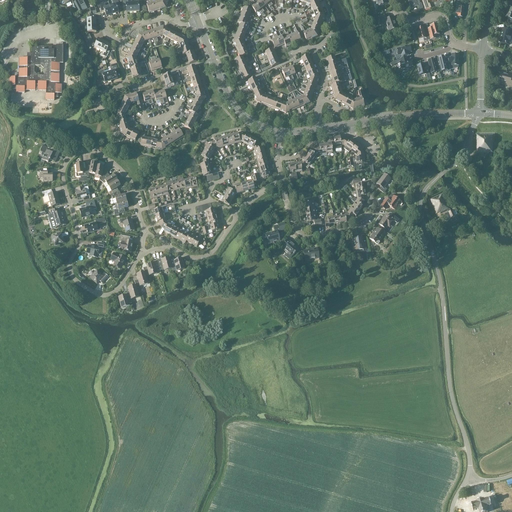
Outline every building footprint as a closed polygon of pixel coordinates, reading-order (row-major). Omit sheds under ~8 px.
[(59,0),(60,1),(62,0),(65,5),(71,1),(72,2),(76,9),(77,9),(79,13),(82,12),(76,0),(75,1),(75,0),(59,0)] [(109,6),(112,15),(118,13),(116,7),(119,6),(117,0),(116,0),(112,1),(113,5),(109,6)] [(133,12),(132,3),(128,4),(127,0),(125,0),(122,0),(123,7),(126,6),(126,13),(133,12)] [(135,0),(136,3),(132,3),(133,12),(139,12),(139,6),(142,5),(141,0),(135,0)] [(150,0),(154,12),(159,10),(156,2),(153,3),(152,0),(150,0)] [(165,8),(168,3),(169,0),(159,0),(159,1),(156,2),(159,10),(165,8)] [(261,8),(264,6),(259,0),(257,0),(254,3),(262,13),(264,12),(261,8)] [(407,0),(409,6),(410,9),(417,7),(418,10),(423,9),(421,4),(420,4),(418,0),(407,0)] [(449,0),(421,0),(424,6),(425,10),(431,8),(430,6),(429,4),(428,4),(426,0),(444,0),(448,2),(449,0)] [(462,18),(464,8),(460,7),(460,6),(460,5),(461,5),(461,4),(462,4),(463,1),(456,0),(456,2),(456,5),(457,5),(457,6),(456,9),(455,8),(455,12),(456,12),(455,16),(458,16),(458,17),(458,18),(459,18),(461,19),(461,18),(461,17),(462,18)] [(261,14),(262,13),(254,3),(250,6),(256,13),(258,11),(261,14)] [(106,17),(112,15),(109,6),(106,7),(104,4),(99,5),(101,12),(104,11),(106,17)] [(308,12),(309,14),(321,9),(319,4),(311,8),(312,11),(308,12)] [(241,12),(249,16),(253,17),(254,15),(250,14),(251,10),(243,7),(241,12)] [(323,14),(321,9),(309,14),(310,16),(314,14),(315,17),(323,14)] [(241,12),(239,17),(251,22),(252,20),(248,19),(249,16),(241,12)] [(325,17),(324,16),(323,14),(315,17),(314,20),(322,23),(325,17)] [(387,15),(380,17),(383,24),(385,23),(389,32),(398,29),(393,16),(388,18),(387,15)] [(250,24),(251,22),(239,17),(237,23),(240,24),(245,26),(245,25),(246,22),(250,24)] [(312,27),(310,30),(307,31),(311,39),(317,37),(318,33),(320,28),(308,23),(308,25),(312,27)] [(240,24),(238,28),(250,33),(251,31),(247,30),(248,27),(245,25),(245,26),(240,24)] [(430,29),(427,29),(430,41),(435,39),(434,36),(439,35),(436,24),(429,26),(430,29)] [(164,41),(165,42),(171,31),(166,28),(163,27),(157,29),(159,37),(162,36),(166,38),(164,41)] [(238,28),(236,33),(244,37),(245,33),(249,35),(250,33),(238,28)] [(430,41),(427,29),(424,30),(423,28),(416,30),(419,40),(423,39),(424,42),(430,41)] [(295,33),(292,35),(295,43),(301,41),(295,29),(294,30),(295,33)] [(306,41),(311,39),(307,31),(305,33),(303,29),(301,30),(306,41)] [(502,32),(500,43),(509,45),(510,39),(511,39),(511,34),(511,32),(511,30),(504,29),(503,32),(502,32)] [(154,43),(156,42),(152,30),(147,32),(150,40),(153,39),(154,43)] [(169,39),(172,41),(176,33),(171,31),(165,42),(167,43),(169,39)] [(151,44),(150,40),(147,32),(142,33),(144,42),(148,41),(149,44),(151,44)] [(143,44),(144,42),(142,33),(140,34),(138,35),(135,41),(143,44)] [(174,42),(177,43),(180,35),(176,33),(172,41),(170,44),(172,45),(174,42)] [(248,38),(244,37),(236,33),(234,39),(242,42),(243,38),(247,40),(248,38)] [(285,47),(291,45),(285,33),(284,34),(285,38),(282,39),(284,44),(285,47)] [(287,33),(285,33),(291,45),(295,43),(292,35),(289,36),(287,33)] [(276,34),(274,35),(279,47),(284,44),(282,39),(281,36),(278,38),(276,34)] [(177,43),(179,45),(188,42),(187,40),(186,39),(180,35),(177,43)] [(274,49),(279,47),(274,35),(273,36),(274,39),(271,41),(274,49)] [(91,46),(100,50),(104,42),(98,39),(95,45),(93,44),(91,39),(86,42),(88,47),(91,46)] [(234,39),(233,40),(233,42),(235,48),(243,45),(242,42),(234,39)] [(141,47),(143,44),(135,41),(133,45),(140,49),(144,51),(145,49),(141,47)] [(104,42),(100,50),(103,52),(101,55),(106,58),(109,52),(107,50),(109,45),(104,42)] [(189,47),(188,42),(179,45),(180,48),(177,49),(177,51),(189,47)] [(59,63),(63,63),(63,45),(55,45),(55,50),(54,50),(51,50),(51,47),(32,46),(32,54),(27,53),(27,58),(19,58),(18,77),(9,77),(9,86),(12,86),(12,90),(16,90),(16,93),(24,93),(24,90),(26,90),(26,91),(46,91),(46,101),(54,101),(54,97),(58,97),(58,93),(61,93),(61,85),(58,85),(58,83),(59,83),(59,63)] [(139,52),(140,49),(133,45),(130,50),(142,56),(143,54),(139,52)] [(245,48),(243,45),(235,48),(238,53),(249,48),(248,46),(245,48)] [(392,52),(392,51),(391,50),(396,49),(398,55),(395,56),(396,60),(402,57),(407,56),(407,54),(411,53),(409,46),(402,48),(402,47),(391,50),(392,52)] [(250,49),(249,48),(238,53),(240,58),(242,57),(248,54),(246,51),(250,49)] [(263,57),(263,59),(275,54),(273,49),(272,49),(265,52),(266,56),(263,57)] [(141,57),(142,56),(130,50),(128,55),(136,59),(137,55),(141,57)] [(183,61),(187,59),(195,57),(194,51),(191,52),(186,54),(187,57),(183,59),(183,61)] [(268,59),(269,62),(277,59),(275,54),(263,59),(264,61),(268,59)] [(136,62),(136,59),(128,55),(127,56),(126,58),(128,64),(136,62)] [(301,61),(303,64),(311,60),(308,55),(297,60),(298,62),(301,61)] [(447,59),(447,60),(450,70),(457,68),(457,66),(458,66),(458,61),(457,61),(457,55),(453,55),(453,56),(451,56),(451,57),(447,59)] [(154,57),(152,58),(156,70),(162,68),(159,60),(156,61),(154,57)] [(197,62),(195,57),(187,59),(188,63),(184,64),(185,66),(197,62)] [(236,65),(244,62),(248,60),(247,58),(244,60),(242,57),(240,58),(234,60),(236,65)] [(403,58),(397,61),(398,63),(399,63),(401,70),(405,68),(405,70),(409,69),(408,67),(412,67),(410,60),(406,60),(405,57),(403,58)] [(450,71),(450,70),(447,60),(445,60),(444,57),(437,59),(440,72),(445,71),(446,72),(450,71)] [(279,64),(277,59),(269,62),(271,66),(269,66),(269,67),(267,68),(268,69),(272,68),(272,67),(279,64)] [(436,73),(436,72),(439,71),(437,62),(434,63),(433,59),(427,61),(431,74),(436,73)] [(301,69),(301,70),(313,65),(311,60),(303,64),(304,67),(301,69)] [(327,64),(329,69),(337,67),(336,64),(340,62),(339,61),(327,64)] [(236,65),(239,70),(250,65),(249,63),(246,65),(244,62),(236,65)] [(112,71),(108,73),(111,81),(117,79),(115,73),(118,72),(115,64),(110,66),(112,71)] [(426,75),(426,74),(429,73),(427,66),(424,67),(423,64),(416,66),(419,76),(426,75)] [(142,67),(142,65),(130,69),(131,74),(140,71),(139,68),(142,67)] [(189,73),(196,71),(195,68),(198,67),(197,65),(186,69),(187,70),(186,70),(188,74),(189,74),(189,73)] [(251,67),(250,65),(239,70),(241,75),(249,71),(247,68),(251,67)] [(306,70),(307,73),(315,70),(313,65),(301,70),(302,72),(306,70)] [(291,66),(286,68),(292,80),(293,79),(292,76),(295,74),(291,66)] [(290,81),(292,80),(286,68),(281,71),(285,79),(288,77),(290,81)] [(111,81),(108,73),(105,74),(103,70),(98,72),(100,78),(103,77),(104,80),(103,81),(104,83),(105,83),(111,81)] [(315,70),(307,73),(303,75),(304,77),(308,75),(310,79),(318,75),(315,70)] [(186,78),(186,80),(199,76),(197,71),(196,71),(189,73),(189,74),(190,77),(186,78)] [(250,75),(249,71),(241,75),(243,80),(251,77),(255,75),(254,73),(252,74),(250,75)] [(343,73),(342,71),(330,75),(332,80),(340,77),(339,74),(343,73)] [(162,76),(164,82),(172,79),(171,76),(173,75),(173,74),(175,74),(174,72),(170,73),(170,74),(162,76)] [(511,90),(511,73),(509,73),(509,76),(506,75),(506,74),(502,73),(499,83),(503,84),(506,85),(505,88),(511,90)] [(318,75),(310,79),(308,82),(317,85),(319,78),(318,77),(318,75)] [(247,81),(249,86),(257,83),(256,80),(258,79),(257,79),(259,78),(258,76),(255,78),(247,81)] [(202,86),(200,81),(192,84),(193,87),(189,88),(190,90),(202,86)] [(249,86),(251,91),(263,86),(262,85),(259,86),(257,83),(249,86)] [(251,91),(253,96),(261,93),(260,90),(264,88),(263,86),(251,91)] [(313,94),(315,89),(307,86),(305,89),(302,88),(301,90),(313,94)] [(332,91),(333,96),(342,94),(341,90),(345,89),(344,87),(332,91)] [(311,100),(313,94),(301,90),(300,92),(304,93),(303,96),(311,100)] [(204,101),(204,99),(205,97),(203,91),(195,94),(196,97),(204,101)] [(149,105),(151,104),(147,92),(142,94),(145,102),(148,101),(149,105)] [(158,92),(153,93),(153,94),(155,99),(156,102),(159,101),(160,105),(162,104),(158,92)] [(136,93),(131,94),(134,103),(137,102),(138,106),(140,105),(136,93)] [(260,104),(263,95),(261,93),(253,96),(256,102),(258,103),(260,104)] [(266,97),(263,95),(260,104),(265,105),(269,93),(267,93),(266,97)] [(265,105),(270,107),(273,99),(269,98),(271,94),(269,93),(265,105)] [(340,103),(345,105),(351,94),(349,93),(347,97),(345,95),(340,103)] [(129,107),(131,103),(134,103),(131,94),(125,96),(123,100),(121,104),(132,110),(133,109),(129,107)] [(342,94),(333,96),(334,98),(335,100),(340,103),(345,95),(342,94)] [(345,105),(349,108),(353,100),(351,99),(353,95),(351,94),(345,105)] [(299,108),(303,106),(300,98),(297,99),(295,95),(294,96),(295,100),(299,108)] [(310,103),(310,101),(311,100),(303,96),(300,98),(303,106),(310,103)] [(190,100),(193,102),(201,106),(204,101),(196,97),(194,100),(191,98),(190,100)] [(270,107),(275,109),(279,97),(278,97),(276,101),(273,99),(270,107)] [(294,110),(299,108),(295,100),(292,101),(291,97),(289,98),(294,110)] [(289,112),(294,110),(289,98),(287,99),(289,103),(285,104),(289,112)] [(357,99),(354,100),(353,100),(349,108),(351,109),(353,110),(359,108),(357,99)] [(188,103),(187,105),(199,110),(201,106),(193,102),(192,105),(188,103)] [(286,113),(287,113),(289,112),(285,104),(282,103),(279,111),(286,113)] [(121,104),(118,109),(126,113),(127,110),(131,112),(132,110),(121,104)] [(196,115),(199,110),(187,105),(187,106),(190,108),(189,111),(191,113),(196,115)] [(116,118),(118,124),(130,120),(130,118),(126,119),(124,116),(126,113),(118,109),(115,115),(116,118)] [(186,114),(185,116),(196,121),(199,116),(196,115),(191,113),(190,116),(186,114)] [(188,119),(186,122),(194,126),(196,121),(185,116),(184,117),(188,119)] [(118,124),(119,128),(128,126),(127,123),(131,121),(130,120),(118,124)] [(191,131),(194,126),(186,122),(185,125),(181,123),(180,125),(182,126),(184,127),(186,128),(188,130),(191,131)] [(121,135),(123,135),(125,136),(129,129),(128,126),(119,128),(121,135)] [(125,136),(130,139),(136,128),(134,127),(132,130),(129,129),(125,136)] [(137,128),(136,128),(130,139),(135,141),(139,134),(135,132),(137,128)] [(173,128),(172,129),(179,140),(183,137),(179,130),(176,132),(173,128)] [(172,134),(169,136),(174,143),(179,140),(172,129),(170,130),(172,134)] [(170,146),(174,143),(169,136),(166,138),(164,134),(163,135),(170,146)] [(238,134),(232,135),(234,144),(241,142),(242,134),(238,135),(238,134)] [(241,142),(247,145),(252,138),(246,135),(245,136),(242,134),(241,142)] [(163,140),(160,142),(157,141),(155,149),(162,151),(165,149),(170,146),(163,135),(161,136),(163,140)] [(232,135),(226,137),(228,145),(234,144),(232,135)] [(488,153),(493,153),(493,135),(477,136),(477,154),(488,154),(488,153)] [(222,147),(228,145),(226,137),(220,138),(222,147)] [(342,146),(343,145),(345,138),(340,139),(340,137),(333,138),(335,149),(341,148),(342,147),(342,146)] [(215,149),(222,147),(220,138),(214,140),(215,142),(211,143),(215,149)] [(254,149),(258,146),(255,144),(257,141),(252,138),(247,145),(254,149)] [(348,152),(350,150),(355,143),(350,139),(349,141),(345,138),(343,145),(345,147),(343,149),(348,152)] [(42,157),(43,157),(41,160),(48,163),(49,160),(50,161),(50,160),(55,163),(60,151),(54,148),(52,153),(46,150),(47,148),(49,149),(51,145),(44,142),(42,146),(43,146),(40,152),(44,154),(43,156),(42,157)] [(207,145),(204,151),(212,155),(215,149),(211,143),(209,146),(207,145)] [(355,143),(350,150),(357,155),(363,151),(359,148),(360,147),(355,143)] [(318,155),(326,153),(325,145),(319,145),(319,147),(314,148),(318,155)] [(254,149),(256,156),(264,154),(263,148),(259,149),(258,146),(254,149)] [(309,151),(306,156),(313,161),(318,155),(314,148),(311,152),(309,151)] [(212,155),(204,151),(201,156),(204,158),(203,161),(208,162),(212,155)] [(365,163),(363,151),(357,155),(357,158),(347,159),(348,167),(352,166),(353,167),(354,168),(355,167),(356,167),(357,166),(357,164),(365,163)] [(255,163),(256,162),(266,159),(264,154),(256,156),(256,159),(255,160),(254,161),(255,163)] [(306,156),(302,162),(304,167),(307,169),(313,161),(306,156)] [(267,159),(266,159),(256,162),(257,168),(259,168),(268,165),(267,159)] [(200,165),(202,171),(210,169),(208,162),(203,161),(204,164),(200,165)] [(86,169),(87,176),(87,178),(88,177),(89,173),(92,174),(92,173),(95,174),(97,166),(97,164),(91,162),(90,167),(89,167),(89,166),(86,166),(86,169)] [(302,162),(294,163),(296,173),(302,172),(301,167),(304,167),(302,162)] [(76,177),(87,176),(86,169),(83,169),(82,163),(75,164),(76,174),(76,177)] [(297,182),(296,173),(294,163),(288,164),(289,173),(291,173),(292,177),(289,177),(290,183),(297,182)] [(268,165),(259,168),(260,171),(257,171),(257,174),(260,173),(270,171),(268,165)] [(99,180),(101,181),(107,174),(107,173),(105,171),(102,170),(103,167),(97,166),(95,174),(95,176),(100,177),(99,180)] [(203,177),(206,176),(209,175),(212,175),(210,169),(202,171),(203,177)] [(52,181),(52,173),(47,173),(47,170),(40,170),(40,178),(43,178),(43,181),(52,181)] [(271,177),(270,171),(260,173),(257,174),(251,176),(253,183),(259,181),(258,178),(262,177),(263,179),(271,177)] [(106,183),(108,186),(117,181),(113,175),(110,177),(109,175),(107,174),(101,181),(104,184),(106,183)] [(384,174),(376,184),(381,187),(379,190),(384,194),(387,190),(384,188),(391,179),(384,174)] [(183,178),(177,180),(179,189),(185,188),(183,181),(183,178)] [(189,179),(191,188),(192,190),(198,189),(195,178),(189,179)] [(189,189),(191,188),(189,179),(183,181),(185,188),(186,191),(188,191),(189,189)] [(177,180),(171,182),(173,191),(179,189),(177,180)] [(252,180),(246,182),(248,191),(254,189),(252,180)] [(117,181),(108,186),(111,191),(109,193),(110,196),(112,195),(118,192),(117,189),(117,188),(120,186),(117,181)] [(168,193),(173,191),(171,182),(165,183),(166,186),(168,193)] [(246,182),(240,184),(242,192),(248,191),(246,182)] [(235,194),(242,192),(240,184),(234,185),(235,189),(232,190),(235,194)] [(166,186),(160,187),(162,196),(168,194),(168,193),(166,186)] [(80,189),(79,188),(74,189),(77,200),(83,198),(83,201),(90,199),(89,194),(89,193),(87,187),(80,189)] [(160,187),(154,189),(157,198),(162,196),(160,187)] [(227,191),(224,196),(232,201),(235,194),(232,190),(226,187),(225,190),(227,191)] [(151,199),(157,198),(154,189),(148,191),(151,199)] [(52,194),(51,190),(41,193),(43,198),(48,196),(51,207),(60,205),(56,192),(52,194)] [(366,196),(365,190),(356,191),(357,199),(364,201),(364,196),(366,196)] [(119,192),(118,192),(112,195),(113,199),(115,199),(116,204),(126,201),(124,195),(121,196),(119,192)] [(447,210),(449,209),(442,194),(429,200),(436,214),(439,212),(440,213),(447,210)] [(229,206),(232,201),(224,196),(221,202),(229,206)] [(388,205),(394,210),(397,205),(398,206),(401,202),(400,201),(394,196),(393,196),(391,199),(390,201),(386,198),(382,203),(387,206),(388,205)] [(382,203),(386,198),(380,206),(385,210),(388,205),(387,206),(382,203)] [(357,199),(352,206),(359,212),(363,207),(361,205),(364,201),(357,199)] [(80,210),(82,218),(92,215),(90,210),(95,209),(93,201),(85,204),(86,208),(80,210)] [(126,201),(116,204),(118,209),(113,210),(114,215),(125,212),(124,208),(128,207),(126,201)] [(304,204),(305,210),(314,208),(313,202),(312,203),(312,201),(308,201),(308,203),(304,204)] [(347,213),(351,219),(354,215),(356,216),(359,212),(352,206),(347,213)] [(155,216),(164,214),(163,211),(165,210),(165,207),(154,210),(155,216)] [(54,221),(56,227),(65,225),(64,220),(64,219),(62,212),(59,212),(58,209),(50,211),(51,215),(49,216),(51,221),(53,221),(54,221)] [(205,211),(207,217),(216,215),(214,209),(211,209),(209,210),(206,211),(205,211)] [(450,211),(449,209),(447,210),(453,222),(459,219),(455,209),(450,211)] [(347,213),(339,214),(340,223),(346,222),(346,220),(351,219),(347,213)] [(165,220),(164,214),(155,216),(157,222),(159,222),(160,227),(166,222),(168,221),(167,219),(165,220)] [(211,222),(218,220),(216,215),(207,217),(208,223),(211,222)] [(328,225),(334,224),(333,215),(327,216),(325,216),(324,221),(325,228),(329,227),(328,225)] [(396,223),(398,220),(392,215),(390,218),(386,215),(379,224),(385,229),(389,224),(391,226),(394,221),(396,223)] [(120,224),(123,223),(126,233),(134,230),(131,220),(127,221),(126,218),(118,221),(119,223),(120,223),(120,224)] [(220,230),(218,220),(211,222),(212,225),(202,228),(204,235),(208,234),(207,231),(211,230),(211,232),(220,230)] [(164,231),(169,234),(174,226),(166,222),(160,227),(165,229),(164,231)] [(88,233),(98,231),(96,223),(84,226),(85,229),(87,229),(88,233)] [(279,236),(280,235),(279,231),(285,230),(286,229),(284,223),(278,225),(278,226),(273,227),(274,229),(275,233),(267,235),(265,236),(266,239),(264,239),(265,239),(267,246),(274,244),(274,245),(273,242),(279,241),(278,238),(279,237),(279,236)] [(174,226),(169,234),(174,237),(179,229),(174,226)] [(379,243),(379,242),(385,234),(377,228),(375,231),(369,239),(373,242),(377,245),(378,244),(379,243)] [(184,232),(179,229),(174,237),(174,238),(179,241),(184,232)] [(187,234),(184,232),(179,241),(185,244),(186,241),(189,235),(190,233),(188,232),(187,234)] [(62,239),(61,235),(61,233),(56,234),(56,235),(51,236),(52,241),(53,241),(54,246),(59,246),(59,244),(64,243),(63,238),(62,239)] [(186,241),(191,244),(195,236),(190,233),(189,235),(186,241)] [(131,252),(133,242),(126,241),(127,237),(120,235),(119,242),(122,243),(120,250),(131,252)] [(201,239),(195,236),(191,244),(196,247),(201,239)] [(362,244),(361,237),(354,239),(354,241),(351,241),(353,251),(363,250),(363,252),(366,251),(365,244),(362,244)] [(285,256),(289,260),(294,254),(298,249),(293,244),(291,242),(289,240),(288,239),(285,241),(283,239),(281,242),(284,244),(282,245),(286,249),(284,251),(287,254),(285,256)] [(88,245),(86,253),(92,255),(92,257),(97,258),(101,259),(102,252),(99,251),(99,248),(88,245)] [(315,259),(319,259),(317,248),(310,249),(310,250),(303,251),(305,260),(315,258),(315,259)] [(120,269),(125,259),(119,255),(118,256),(114,253),(111,259),(113,261),(113,260),(116,261),(113,266),(120,269)] [(160,271),(172,268),(170,260),(169,258),(161,260),(161,259),(157,260),(160,271)] [(173,259),(170,260),(172,268),(173,272),(184,268),(182,259),(174,261),(173,259)] [(160,271),(157,260),(153,261),(154,263),(146,265),(146,267),(149,275),(160,271)] [(136,274),(138,280),(139,285),(151,282),(149,275),(146,267),(143,268),(144,272),(136,274)] [(103,282),(108,277),(105,274),(103,276),(97,270),(90,278),(96,284),(100,279),(103,282)] [(127,288),(129,292),(131,299),(139,296),(138,294),(142,293),(139,285),(138,280),(134,281),(135,285),(127,288)] [(129,292),(125,293),(126,295),(118,298),(120,307),(129,305),(129,304),(132,303),(131,299),(129,292)] [(476,502),(471,503),(473,511),(478,510),(479,511),(487,511),(486,507),(491,506),(489,498),(484,500),(484,499),(476,501),(476,502)]
